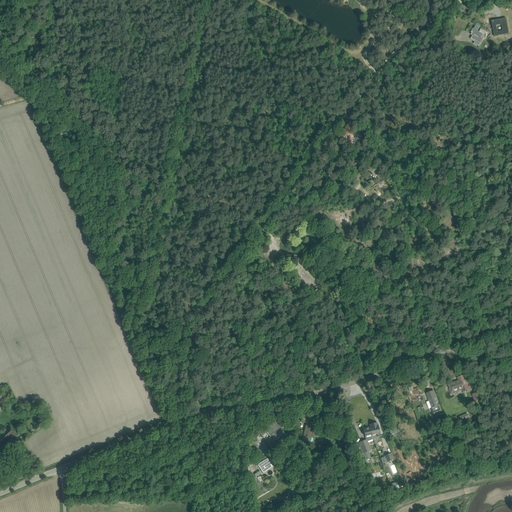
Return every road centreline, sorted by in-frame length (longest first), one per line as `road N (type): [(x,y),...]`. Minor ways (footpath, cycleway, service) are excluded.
road 1 (unclassified): [(63,467),(175,421),(341,389),(511,326)]
road 2 (unclassified): [(249,239),(374,71),(414,31),(466,0)]
road 3 (track): [(367,64),(511,147)]
